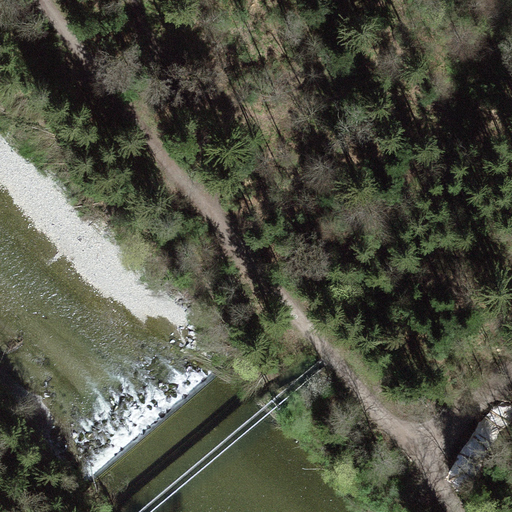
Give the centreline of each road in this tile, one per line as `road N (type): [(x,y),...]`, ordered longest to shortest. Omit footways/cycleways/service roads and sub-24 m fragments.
road 1 (track): [(46,0),(333,354)]
road 2 (track): [(333,354),(417,448)]
road 3 (track): [(417,448),(511,372)]
